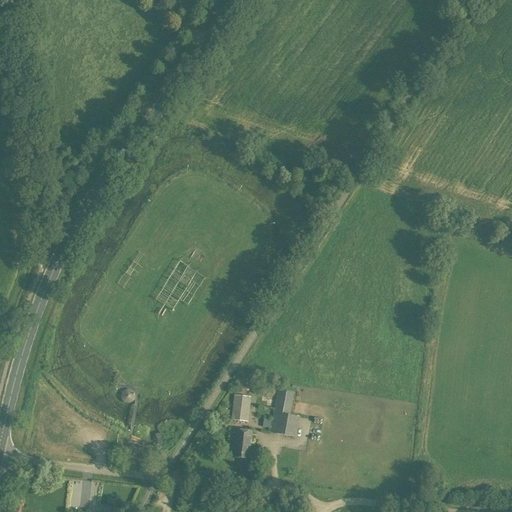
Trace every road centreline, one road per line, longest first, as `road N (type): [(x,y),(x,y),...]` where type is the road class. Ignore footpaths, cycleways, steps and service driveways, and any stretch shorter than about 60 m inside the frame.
road 1 (primary): [(0,440),(36,311),(70,235),(243,0)]
road 2 (unclassified): [(322,509),(299,492),(0,461)]
road 3 (track): [(55,264),(14,0)]
road 4 (unclassified): [(448,511),(343,502),(322,509)]
